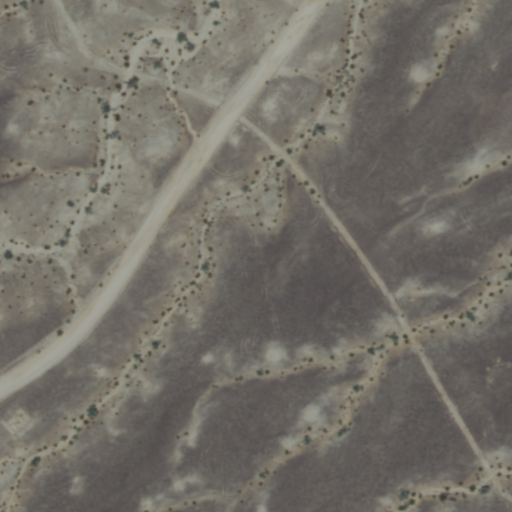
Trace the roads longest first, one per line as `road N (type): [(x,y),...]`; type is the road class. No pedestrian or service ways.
road 1 (track): [(309,0),(103,290),(37,354),(0,377)]
road 2 (track): [(231,104),(359,238)]
